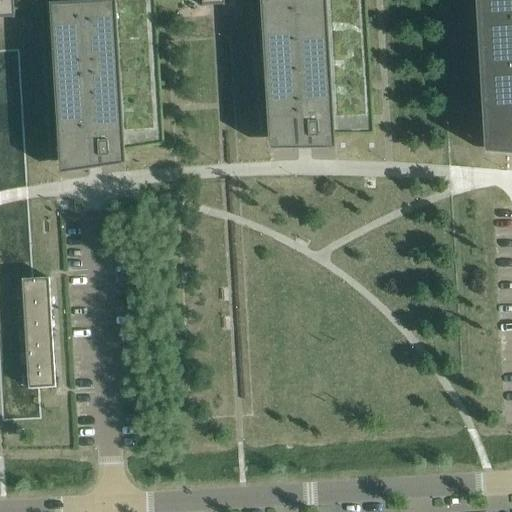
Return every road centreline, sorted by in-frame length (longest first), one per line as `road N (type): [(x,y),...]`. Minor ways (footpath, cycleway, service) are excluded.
road 1 (unclassified): [(0,198),(297,167),(511,180)]
road 2 (residential): [(112,506),(511,482)]
road 3 (residential): [(93,191),(112,506)]
